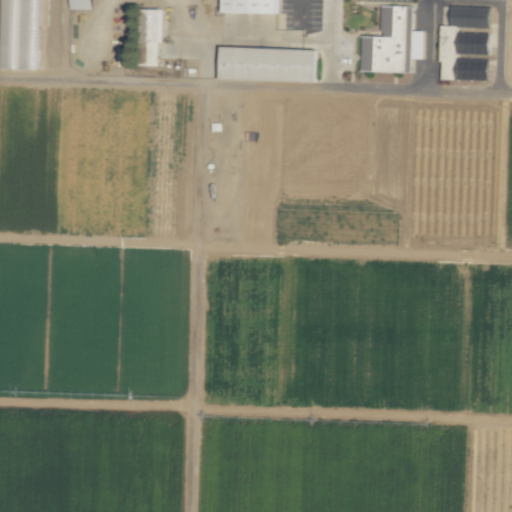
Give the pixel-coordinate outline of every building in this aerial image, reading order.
[(94,9),(94,0),(72,0),(72,9),(94,9)] [(280,0),(222,0),(222,12),(280,13),(280,0)] [(424,31),(414,30),(414,6),(382,5),(381,36),(362,36),(362,70),(413,72),(413,59),(424,59),(424,31)] [(164,9),(149,9),(148,44),(142,44),(141,65),(163,66),(164,9)] [(460,26),(442,25),(440,79),(457,80),(458,53),(459,53),(460,26)] [(223,46),(222,79),(319,82),(320,49),(223,46)]
